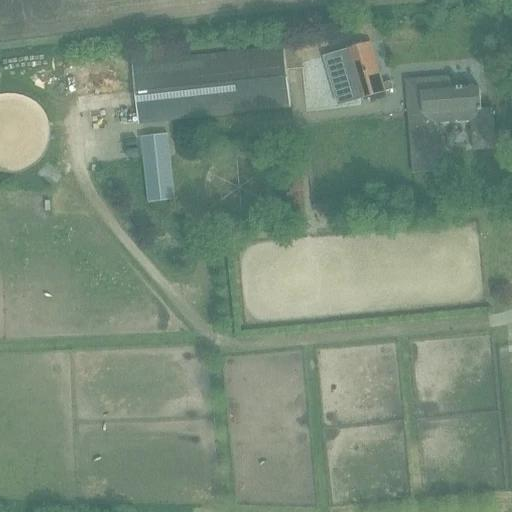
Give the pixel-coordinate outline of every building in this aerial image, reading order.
[(371,42),(345,49),(360,98),(385,91),(371,42)] [(286,52),(133,68),(139,123),(292,108),(286,52)] [(474,139),(495,137),(492,108),(482,109),(480,89),(463,90),(463,88),(457,88),(457,90),(445,91),(444,78),(407,81),(415,174),(441,172),(437,124),(473,122),(474,139)] [(343,90),(347,113),(357,112),(353,88),(343,90)] [(167,167),(145,171),(149,200),(172,196),(167,167)] [(93,188),(101,213),(107,211),(99,186),(93,188)]
